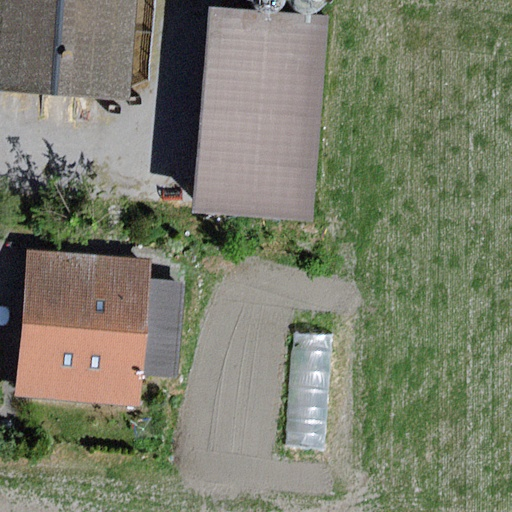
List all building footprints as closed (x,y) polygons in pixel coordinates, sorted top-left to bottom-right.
[(0,0),(0,92),(142,101),(147,0),(0,0)] [(261,6),(264,11),(269,14),(274,16),(280,16),(286,14),(291,11),(294,6),(295,0),(259,0),(261,6)] [(299,10),(302,15),(307,19),(312,21),(318,21),(324,19),(329,15),(332,10),(333,4),(332,0),(297,0),(297,4),(299,10)] [(331,24),(221,14),(203,211),(313,221),(331,24)] [(153,266),(32,256),(21,395),(144,405),(146,377),(176,379),(184,284),(152,282),(153,266)] [(227,417),(263,420),(270,319),(233,317),(227,417)]
